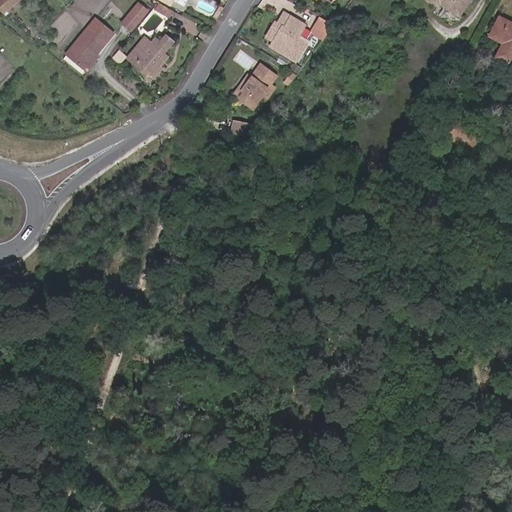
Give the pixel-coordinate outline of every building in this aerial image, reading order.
[(0,0),(0,8),(9,0),(0,0)] [(9,0),(0,8),(0,10),(4,13),(20,0),(9,0)] [(139,0),(123,22),(134,31),(152,8),(140,0),(139,0)] [(183,11),(187,6),(175,0),(172,0),(170,4),(183,11)] [(431,0),(438,4),(440,2),(461,14),(469,0),(431,0)] [(174,11),(159,3),(157,7),(171,16),(174,11)] [(269,45),(297,62),(307,45),(297,38),(305,25),(284,12),(276,24),(281,26),(272,40),(269,45)] [(105,38),(111,31),(96,18),(66,51),(81,65),(92,52),(95,54),(107,40),(105,38)] [(313,34),(323,41),(324,40),(334,25),(322,18),(313,34)] [(504,43),(497,56),(509,62),(511,55),(511,24),(500,18),(491,36),(504,43)] [(265,36),(272,40),(281,26),(276,24),(274,22),(265,36)] [(128,58),(152,77),(168,58),(164,55),(174,43),(165,36),(161,41),(158,41),(156,39),(151,43),(144,38),(128,58)] [(81,65),(86,69),(98,56),(95,54),(92,52),(81,65)] [(114,58),(119,62),(123,57),(119,53),(114,58)] [(263,66),(244,91),(259,103),(278,77),(263,66)] [(456,117),(445,136),(470,149),(481,130),(456,117)] [(232,131),(249,135),(251,122),(235,118),(232,131)]
